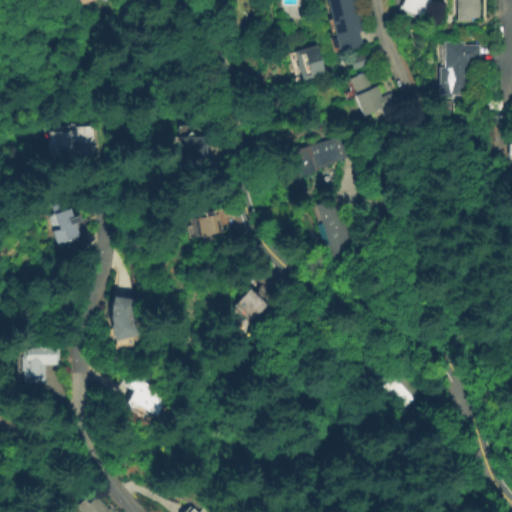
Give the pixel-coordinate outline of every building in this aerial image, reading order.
[(360,44),(337,50),(323,0),(353,0),(361,28),(356,30),(360,44)] [(399,0),(432,0),(422,21),(395,8),(399,0)] [(456,22),(456,0),(478,0),(478,18),(470,18),(470,22),(456,22)] [(147,58),(146,8),(176,7),(177,57),(147,58)] [(322,72),(297,80),(288,49),(313,42),(322,72)] [(438,100),(438,67),(443,67),(442,43),(477,43),(477,67),(467,68),(468,99),(438,100)] [(347,68),(344,56),(364,50),(368,62),(347,68)] [(359,115),(349,94),(354,92),(347,77),(362,70),(369,86),(373,84),(378,94),(387,90),(392,100),(359,115)] [(45,153),(45,132),(70,131),(70,125),(91,124),(92,143),(69,144),(69,152),(45,153)] [(207,162),(172,162),(172,127),(192,127),(192,137),(208,137),(207,162)] [(292,176),(284,150),(339,134),(346,154),(292,176)] [(330,256),(324,239),(319,241),(312,222),(318,220),(311,203),(334,194),(353,248),(330,256)] [(55,245),(49,231),(57,228),(48,206),(64,199),(71,218),(77,215),(79,221),(74,223),(79,235),(55,245)] [(221,233),(193,239),(188,219),(216,213),(221,233)] [(268,291),(262,299),(256,293),(262,285),(268,291)] [(254,323),(235,305),(251,289),(269,306),(254,323)] [(111,317),(114,296),(137,300),(134,319),(139,335),(116,343),(111,326),(113,325),(111,317)] [(44,382),(20,383),(20,356),(24,356),(24,346),(58,346),(58,365),(44,365),(44,382)] [(157,422),(125,407),(132,391),(124,387),(129,375),(170,395),(157,422)] [(411,379),(415,422),(378,425),(374,382),(411,379)] [(112,511),(77,511),(75,509),(84,500),(88,505),(98,497),(112,511)]
